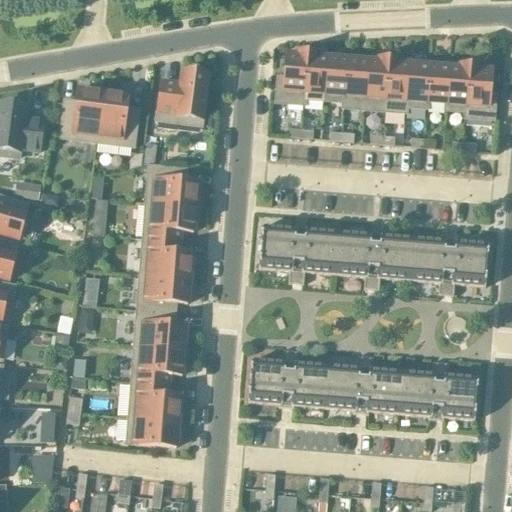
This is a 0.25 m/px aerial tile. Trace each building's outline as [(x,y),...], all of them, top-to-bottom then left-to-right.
[(303,95),(306,56),(296,55),(295,58),(285,57),(283,81),(277,80),(275,105),(303,107),(303,101),(304,95),(303,95)] [(317,57),(306,56),(303,95),(304,95),(303,101),(322,103),(322,97),(323,97),(326,60),(316,59),(317,57)] [(322,97),(322,103),(342,104),(342,110),(343,111),(347,62),(326,60),(323,97),(322,97)] [(383,114),(387,62),(377,61),(377,64),(367,63),(363,112),(383,114)] [(367,63),(347,62),(343,111),(363,112),(367,63)] [(398,63),(387,62),(383,114),(404,115),(408,66),(398,66),(398,63)] [(428,68),(408,66),(404,115),(405,115),(405,109),(424,111),(428,68)] [(448,70),(428,68),(424,111),(425,111),(426,105),(444,107),(444,113),(445,113),(448,70)] [(458,71),(448,70),(445,113),(464,114),(464,120),(465,120),(469,69),(458,68),(458,71)] [(479,70),(469,69),(465,120),(492,122),(494,98),(488,97),(490,73),(479,72),(479,70)] [(179,87),(160,84),(155,123),(200,129),(206,78),(181,74),(179,87)] [(95,145),(102,93),(88,91),(88,94),(77,93),(75,105),(64,104),(59,140),(95,145)] [(125,112),(126,99),(116,98),(116,95),(102,93),(95,145),(132,150),(137,113),(125,112)] [(0,158),(17,161),(18,155),(18,153),(38,155),(42,125),(23,122),(24,110),(0,106),(0,158)] [(288,132),(288,140),(299,141),(300,133),(288,132)] [(312,134),(300,133),(299,141),(311,142),(312,134)] [(328,144),(340,145),(341,136),(329,135),(328,144)] [(352,137),(341,136),(340,145),(352,145),(352,137)] [(381,139),(370,138),(369,147),(381,148),(381,139)] [(393,140),(381,139),(381,148),(392,149),(393,140)] [(421,151),(422,143),(410,142),(410,150),(421,151)] [(421,151),(433,152),(434,144),(422,143),(421,151)] [(462,154),(463,146),(451,145),(450,153),(462,154)] [(462,154),(474,155),(474,147),(463,146),(462,154)] [(183,184),(184,172),(148,169),(145,206),(197,210),(199,196),(195,196),(196,185),(183,184)] [(92,182),(91,193),(101,194),(101,183),(92,182)] [(26,205),(0,197),(0,237),(17,242),(24,217),(23,217),(26,205)] [(43,197),(42,208),(56,210),(57,198),(43,197)] [(192,235),(193,224),(196,225),(197,210),(145,206),(142,242),(179,245),(180,234),(192,235)] [(92,227),(91,238),(99,238),(100,227),(92,227)] [(307,231),(291,230),(291,233),(261,230),(259,247),(261,247),(260,255),(259,255),(257,272),(288,274),(287,286),(302,288),(303,276),(333,278),(336,236),(306,234),(307,231)] [(378,282),(408,284),(411,242),(382,240),(382,237),(367,236),(366,239),(336,236),(333,278),(363,280),(362,292),(377,294),(378,282)] [(90,240),(89,251),(101,252),(101,241),(90,240)] [(12,258),(15,246),(0,242),(0,281),(7,283),(14,258),(12,258)] [(139,278),(192,282),(193,268),(189,268),(190,257),(178,256),(179,245),(142,242),(139,278)] [(485,273),(484,273),(484,265),(486,265),(487,248),(456,246),(456,243),(441,242),(441,244),(411,242),(408,284),(438,286),(437,298),(452,300),(453,288),(484,290),(485,273)] [(69,263),(66,275),(76,278),(79,265),(69,263)] [(136,314),(173,317),(174,306),(186,307),(187,296),(191,296),(192,282),(139,278),(136,314)] [(0,323),(6,324),(13,288),(0,284),(0,323)] [(82,295),(81,308),(94,309),(95,296),(82,295)] [(80,312),(79,323),(91,324),(92,313),(80,312)] [(173,317),(136,314),(133,350),(186,354),(187,340),(184,339),(184,329),(172,328),(173,317)] [(185,368),(186,354),(133,350),(131,385),(167,388),(168,377),(180,378),(181,368),(185,368)] [(281,366),(250,364),(249,381),(250,381),(249,389),(248,388),(247,406),(277,408),(277,411),(292,412),(292,409),(322,412),(325,370),(296,367),(297,355),(282,354),(281,366)] [(53,360),(52,372),(64,373),(66,361),(53,360)] [(356,360),(355,372),(325,370),(322,412),(352,414),(352,417),(367,418),(367,415),(397,418),(400,376),(370,373),(371,361),(356,360)] [(84,363),(73,362),(71,379),(83,380),(84,363)] [(431,366),(430,378),(400,376),(397,418),(427,420),(427,423),(442,424),(442,421),(473,424),(474,407),(473,406),(474,399),(475,399),(476,382),(446,379),(447,367),(431,366)] [(50,375),(48,388),(62,390),(63,376),(50,375)] [(167,388),(131,385),(128,421),(180,426),(181,411),(178,411),(179,401),(166,400),(167,388)] [(67,413),(79,415),(81,401),(68,400),(67,413)] [(79,415),(67,413),(65,426),(78,428),(79,415)] [(54,415),(40,414),(39,428),(53,429),(54,415)] [(176,440),(179,440),(180,426),(128,421),(126,446),(175,450),(176,440)] [(76,488),(84,490),(85,478),(77,477),(76,488)] [(273,490),(274,478),(265,477),(264,489),(273,490)] [(117,497),(116,506),(127,507),(129,499),(131,484),(119,482),(117,497)] [(326,494),(327,482),(319,482),(318,493),(326,494)] [(378,498),(379,486),(371,486),(370,497),(378,498)] [(152,498),(160,500),(162,488),(153,487),(152,498)] [(76,488),(75,492),(74,500),(82,501),(84,490),(76,488)] [(264,489),(263,501),(272,501),(273,490),(264,489)] [(68,492),(51,490),(50,504),(53,504),(52,509),(66,511),(68,492)] [(422,502),(431,502),(432,491),(423,490),(422,502)] [(318,493),(318,497),(317,505),(325,506),(326,494),(318,493)] [(370,497),(370,502),(369,509),(377,510),(378,498),(370,497)] [(152,498),(151,501),(150,510),(158,511),(160,500),(152,498)] [(422,502),(422,506),(421,511),(429,511),(431,502),(422,502)]
